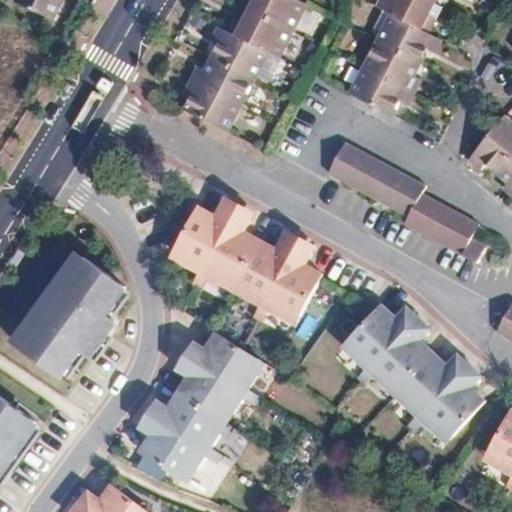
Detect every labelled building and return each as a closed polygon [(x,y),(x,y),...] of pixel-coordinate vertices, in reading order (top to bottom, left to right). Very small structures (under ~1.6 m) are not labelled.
[(15,0),(15,1),(53,19),(61,1),(60,0),(15,0)] [(192,98),(186,110),(229,132),(242,105),(269,52),(280,58),(308,5),(298,0),(255,0),(244,22),(238,18),(230,33),(218,26),(211,39),(220,44),(206,71),(197,67),(183,94),(192,98)] [(392,14),(351,93),(396,116),(402,103),(408,107),(423,78),(416,75),(429,50),(436,53),(443,40),(430,33),(437,19),(427,14),(434,0),(383,0),(379,8),(392,14)] [(511,121),(507,117),(471,160),(483,171),(488,165),(511,184),(507,190),(511,193),(511,121)] [(403,222),(464,255),(473,239),(480,225),(420,191),(424,184),(347,143),(331,174),(407,214),(403,222)] [(201,280),(235,217),(221,210),(212,226),(208,224),(210,221),(198,215),(176,257),(188,263),(183,271),(201,280)] [(198,215),(197,214),(174,256),(176,257),(198,215)] [(248,224),(235,217),(201,280),(219,290),(223,282),(237,289),(258,247),(246,240),(244,243),(240,240),(248,224)] [(473,239),(464,255),(480,264),(489,247),(473,239)] [(263,312),(296,249),(282,242),(274,258),(269,256),(271,253),(258,247),(237,289),(249,295),(245,303),(259,311),(263,312)] [(310,257),(296,249),(263,312),(280,322),(284,314),(297,321),(320,279),(307,272),(306,275),(301,273),(310,257)] [(18,353),(59,383),(79,355),(89,362),(97,352),(90,347),(99,335),(105,340),(114,327),(104,320),(124,293),(83,263),(75,274),(72,272),(51,301),(56,305),(49,314),(44,311),(23,340),(26,342),(18,353)] [(511,309),(500,332),(511,338),(511,309)] [(367,375),(415,322),(404,312),(391,325),(388,322),(390,319),(380,311),(348,346),(358,355),(352,362),(365,373),(367,375)] [(427,333),(415,322),(367,375),(382,389),(388,382),(399,392),(431,356),(420,347),(418,349),(414,346),(427,333)] [(97,352),(105,340),(99,335),(90,347),(97,352)] [(215,338),(214,340),(254,365),(255,364),(215,338)] [(184,360),(244,398),(255,381),(247,376),(254,365),(214,340),(207,351),(209,353),(207,357),(191,348),(184,360)] [(419,422),(467,369),(455,359),(443,372),(440,369),(442,367),(431,356),(399,392),(410,402),(404,409),(416,420),(419,422)] [(234,415),(244,398),(184,360),(175,373),(191,383),(188,387),(186,386),(178,397),(219,422),(226,411),(234,415)] [(479,380),(467,369),(419,422),(433,436),(439,429),(450,439),(483,404),(472,395),(470,397),(466,394),(479,380)] [(178,397),(178,398),(218,423),(219,422),(178,397)] [(178,398),(177,399),(217,424),(218,423),(178,398)] [(147,420),(207,458),(218,441),(210,436),(217,424),(177,399),(170,411),(173,413),(170,417),(154,407),(147,420)] [(0,470),(1,471),(9,459),(7,458),(31,424),(0,402),(0,470)] [(511,478),(511,413),(488,455),(500,461),(496,469),(510,477),(511,478)] [(197,475),(207,458),(147,420),(139,433),(154,442),(151,447),(149,445),(141,457),(182,482),(189,470),(197,475)] [(79,510),(81,511),(138,511),(111,492),(103,503),(106,505),(103,509),(88,498),(79,510)]
